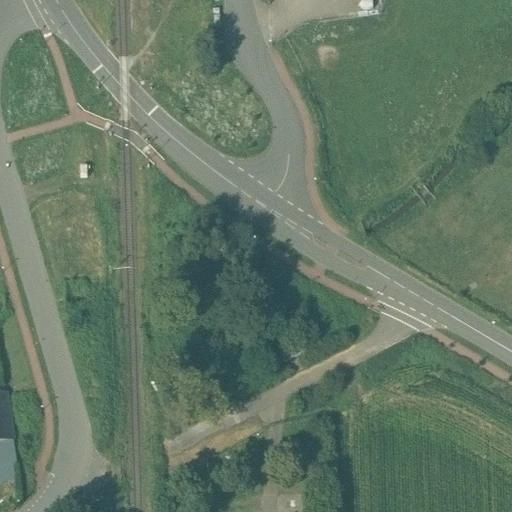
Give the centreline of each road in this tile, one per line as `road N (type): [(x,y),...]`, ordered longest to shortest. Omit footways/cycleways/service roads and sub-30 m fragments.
road 1 (residential): [(35,511),(64,474),(71,425),(0,169)]
road 2 (secondary): [(511,356),(256,204)]
road 3 (secondary): [(55,0),(148,116),(256,204)]
road 4 (residential): [(238,0),(243,42),(286,124),(283,172),(256,204)]
